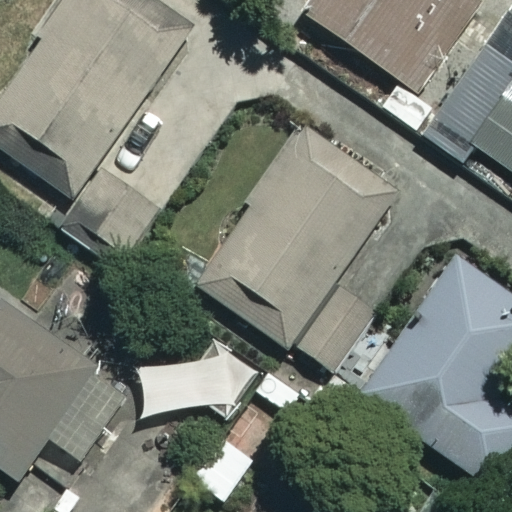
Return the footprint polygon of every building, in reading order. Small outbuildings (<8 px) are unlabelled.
[(181,41),(118,0),(67,0),(0,101),(0,147),(76,198),(61,221),(118,258),(153,205),(97,168),(181,41)] [(307,0),(302,8),(422,91),(482,3),(476,0),(307,0)] [(511,87),(473,141),(511,169),(511,87)] [(398,189),(303,125),(195,283),(327,373),(371,309),(334,283),(398,189)] [(511,361),(511,295),(458,257),(360,393),(487,484),(511,449),(511,409),(489,393),(511,361)] [(128,393),(0,298),(0,467),(15,479),(46,436),(79,460),(128,393)] [(246,352),(135,364),(140,417),(251,406),(246,352)] [(258,466),(226,436),(191,473),(223,503),(258,466)]
